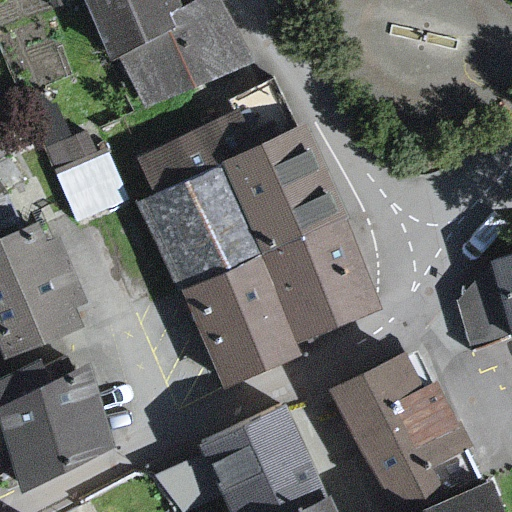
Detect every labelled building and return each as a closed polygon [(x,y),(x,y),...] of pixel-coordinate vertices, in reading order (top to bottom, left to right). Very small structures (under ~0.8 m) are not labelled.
[(70,0),(96,59),(110,51),(160,24),(154,13),(163,0),(70,0)] [(160,24),(110,51),(129,93),(243,57),(217,0),(215,0),(154,13),(160,24)] [(123,166),(133,207),(216,176),(289,136),(272,86),(227,103),(229,118),(123,166)] [(289,136),(216,176),(284,359),(366,312),(289,136)] [(133,207),(122,211),(208,390),(284,359),(216,176),(133,207)] [(45,220),(0,237),(0,361),(87,327),(45,220)] [(511,243),(479,255),(474,269),(451,290),(465,345),(477,341),(511,330),(511,243)] [(511,330),(477,341),(489,379),(511,370),(511,330)] [(387,359),(315,398),(378,511),(401,511),(465,479),(418,360),(391,370),(387,359)] [(82,377),(0,402),(0,497),(100,450),(82,377)] [(292,511),(325,496),(284,404),(206,436),(211,449),(162,471),(188,511),(231,490),(239,511),(292,511)] [(477,511),(467,487),(406,511),(477,511)] [(332,511),(325,496),(292,511),(332,511)]
